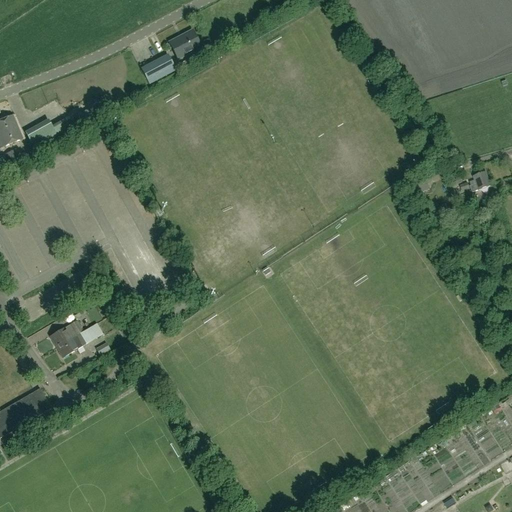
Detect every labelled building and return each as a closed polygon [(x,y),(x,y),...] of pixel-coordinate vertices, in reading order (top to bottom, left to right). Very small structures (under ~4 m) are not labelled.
[(192,31),(169,43),(178,60),(201,48),(192,31)] [(176,71),(167,56),(141,69),(149,85),(176,71)] [(12,116),(0,121),(0,148),(22,139),(12,116)] [(48,120),(24,133),(35,152),(58,139),(48,120)] [(4,155),(0,157),(0,168),(1,170),(9,166),(16,163),(12,153),(5,156),(4,155)] [(472,193),(479,191),(490,186),(485,173),(474,177),(476,184),(469,187),(472,193)] [(453,180),(455,186),(462,183),(459,177),(453,180)] [(462,192),(470,189),(467,182),(459,185),(462,192)] [(72,314),(76,320),(86,314),(82,308),(72,314)] [(73,316),(70,311),(62,316),(64,320),(73,316)] [(97,329),(99,328),(96,324),(83,332),(77,321),(65,329),(50,338),(56,348),(78,336),(97,329)] [(44,335),(53,332),(50,323),(40,327),(44,335)] [(78,336),(56,348),(62,359),(77,350),(78,351),(103,335),(99,328),(97,329),(78,336)] [(112,341),(101,347),(104,352),(115,346),(112,341)] [(40,389),(32,394),(0,412),(0,439),(51,409),(40,389)]
